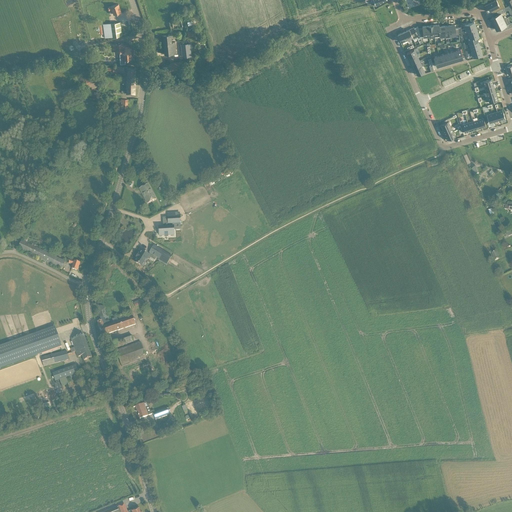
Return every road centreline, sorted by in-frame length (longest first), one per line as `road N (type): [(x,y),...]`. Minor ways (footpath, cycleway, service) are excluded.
road 1 (unclassified): [(89,287),(141,109),(145,44),(135,0)]
road 2 (unclassified): [(155,511),(88,316),(89,287)]
